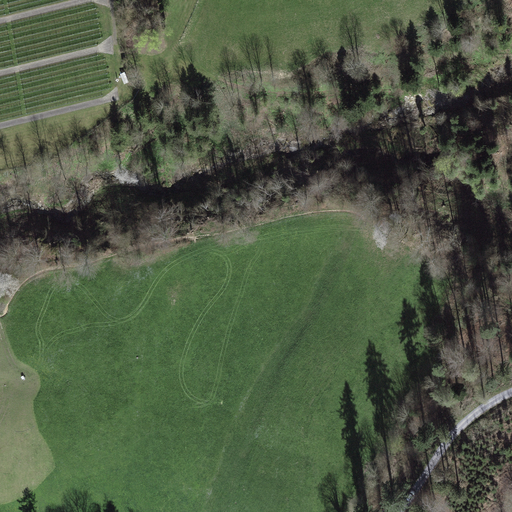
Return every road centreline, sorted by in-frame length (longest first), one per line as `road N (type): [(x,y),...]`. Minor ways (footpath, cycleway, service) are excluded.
road 1 (track): [(113,0),(122,94),(0,125)]
road 2 (track): [(395,511),(464,425),(511,394)]
road 3 (track): [(117,44),(0,73)]
